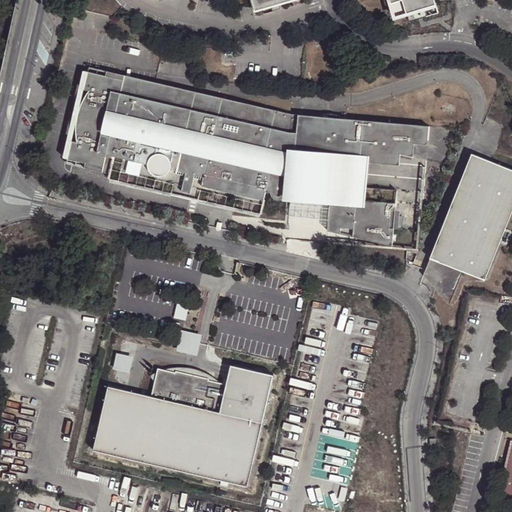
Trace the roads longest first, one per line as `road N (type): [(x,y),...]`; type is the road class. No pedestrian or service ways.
road 1 (unknown): [(405,295),(474,120),(471,82),(447,76),(328,112),(163,79)]
road 2 (tertiary): [(34,0),(0,144)]
